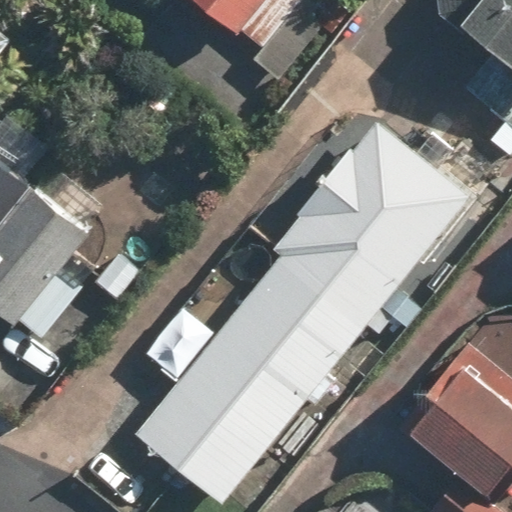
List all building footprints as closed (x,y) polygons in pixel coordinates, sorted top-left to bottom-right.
[(185,0),(231,36),(259,0),(185,0)] [(511,0),(420,0),(483,53),(462,79),(511,121),(511,0)] [(0,218),(31,180),(21,172),(44,143),(4,111),(0,116),(0,218)] [(421,265),(475,196),(435,165),(450,147),(425,128),(411,146),(373,117),(272,247),(277,250),(131,438),(218,506),(411,258),(421,265)] [(31,180),(0,218),(0,319),(11,328),(18,320),(39,337),(76,292),(54,274),(91,228),(31,180)] [(423,397),(397,429),(475,494),(501,462),(511,470),(511,380),(457,335),(413,389),(423,397)]
